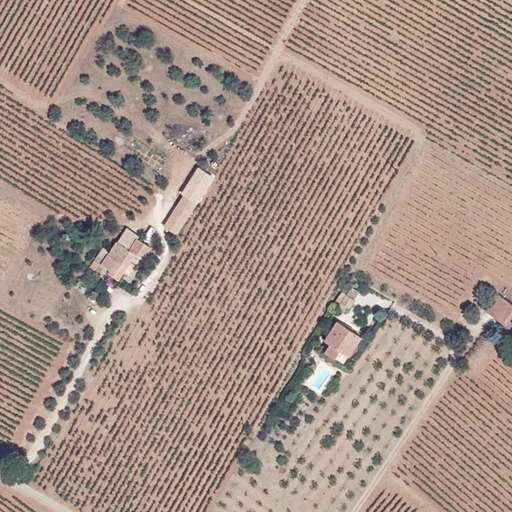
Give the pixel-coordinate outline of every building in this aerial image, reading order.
[(185,196),(164,227),(179,236),(200,205),(185,196)] [(166,209),(160,219),(165,222),(172,212),(166,209)] [(112,253),(105,249),(97,262),(113,271),(111,274),(121,280),(130,266),(135,269),(137,265),(141,267),(152,247),(139,239),(131,251),(118,243),(112,253)] [(358,293),(361,286),(354,282),(351,288),(358,293)] [(347,298),(354,302),(358,293),(351,288),(347,298)] [(344,304),(351,308),(354,302),(347,298),(344,304)] [(511,327),(511,304),(503,299),(492,314),(511,327)] [(349,345),(357,350),(369,329),(343,314),(332,335),(338,339),(333,347),(344,353),(349,345)]
